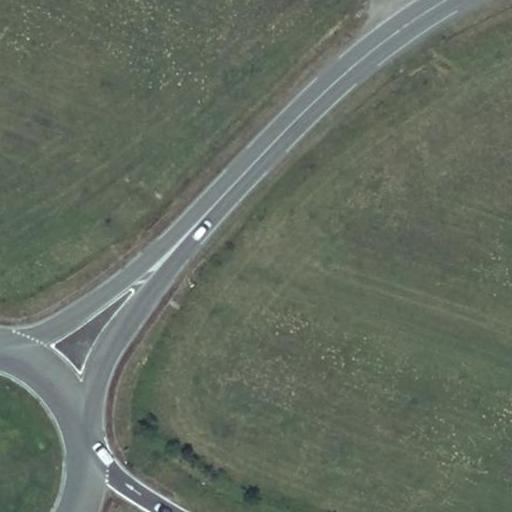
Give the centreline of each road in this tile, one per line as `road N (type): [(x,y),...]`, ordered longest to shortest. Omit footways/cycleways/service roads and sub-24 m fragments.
road 1 (tertiary): [(440,0),(338,77),(142,282)]
road 2 (tertiary): [(83,428),(108,347),(142,282)]
road 3 (tertiary): [(142,282),(115,288),(6,349)]
